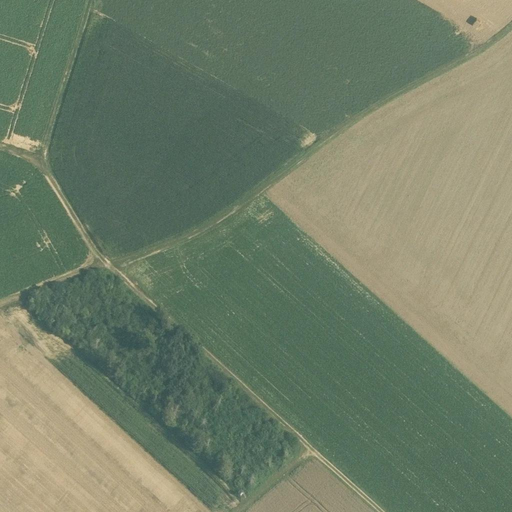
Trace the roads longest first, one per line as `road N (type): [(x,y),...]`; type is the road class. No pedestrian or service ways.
road 1 (track): [(511,25),(339,128),(207,226),(106,269)]
road 2 (track): [(379,511),(106,269)]
road 3 (track): [(106,269),(39,163),(90,0)]
